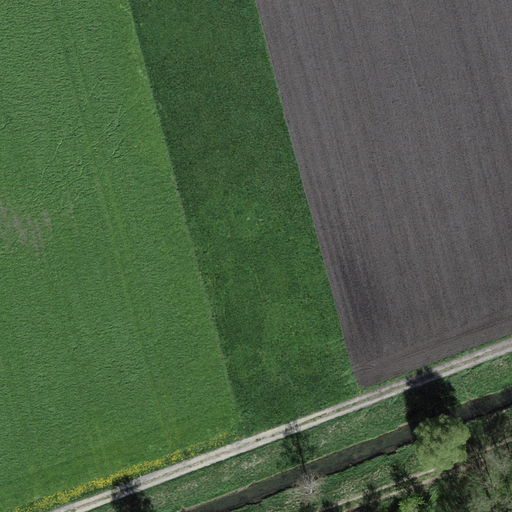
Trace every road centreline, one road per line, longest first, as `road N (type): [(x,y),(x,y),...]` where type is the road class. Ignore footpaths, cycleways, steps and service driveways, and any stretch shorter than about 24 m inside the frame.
road 1 (track): [(62,511),(511,342)]
road 2 (track): [(328,511),(511,442)]
